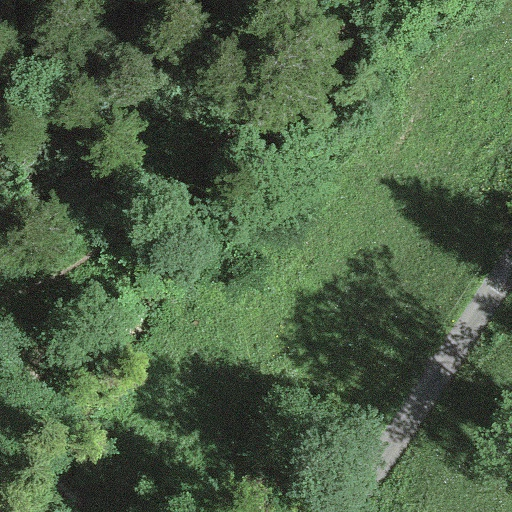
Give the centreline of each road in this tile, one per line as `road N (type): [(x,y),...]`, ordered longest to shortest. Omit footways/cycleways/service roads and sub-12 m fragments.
road 1 (track): [(0,305),(162,195),(363,0)]
road 2 (unclassified): [(511,273),(350,511)]
